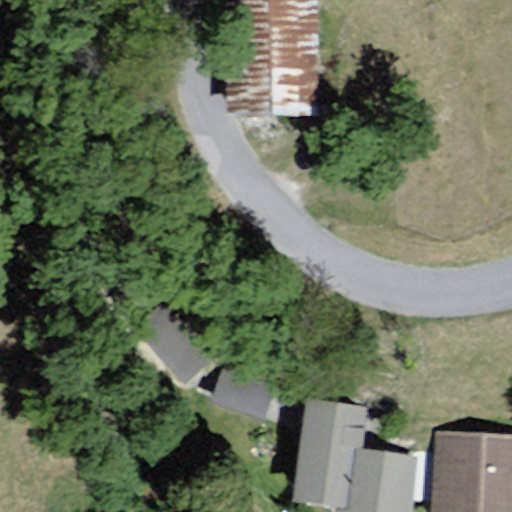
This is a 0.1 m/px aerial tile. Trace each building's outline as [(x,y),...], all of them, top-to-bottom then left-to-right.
[(336,121),(334,0),(242,0),(245,122),(336,121)] [(135,330),(184,384),(223,349),(173,295),(135,330)] [(211,407),(266,423),(277,385),(223,369),(211,407)] [(369,403),(306,395),(293,501),(337,507),(336,511),(410,511),(417,458),(363,451),(369,403)] [(511,511),(511,432),(433,429),(430,511),(511,511)]
